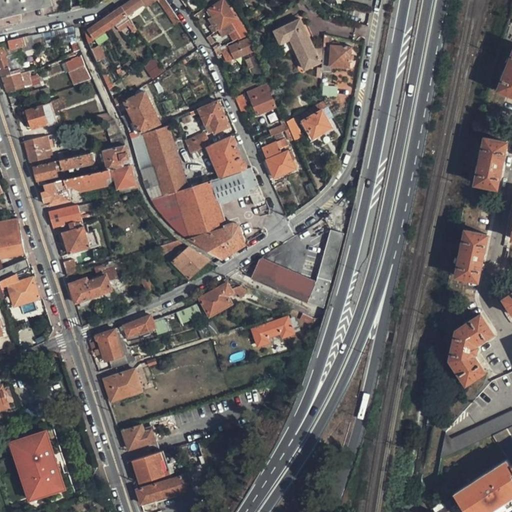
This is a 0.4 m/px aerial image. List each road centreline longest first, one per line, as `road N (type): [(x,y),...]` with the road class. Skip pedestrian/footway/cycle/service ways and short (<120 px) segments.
road 1 (trunk): [(427,0),(374,260),(320,401),(282,456)]
road 2 (trunk): [(404,0),(332,327),(282,456)]
road 3 (trunk): [(263,511),(362,339),(417,134)]
road 4 (trunk): [(331,511),(358,430),(417,134)]
road 5 (residential): [(384,0),(346,167),(324,200),(283,231)]
road 6 (residential): [(175,0),(212,57),(283,231)]
road 7 (tertiary): [(0,110),(72,336)]
road 8 (residential): [(283,231),(178,294),(72,336)]
road 9 (tertiary): [(72,336),(131,511)]
road 10 (residential): [(511,335),(491,303),(511,202)]
road 11 (trunk): [(417,134),(443,0)]
road 12 (residential): [(0,33),(119,0)]
